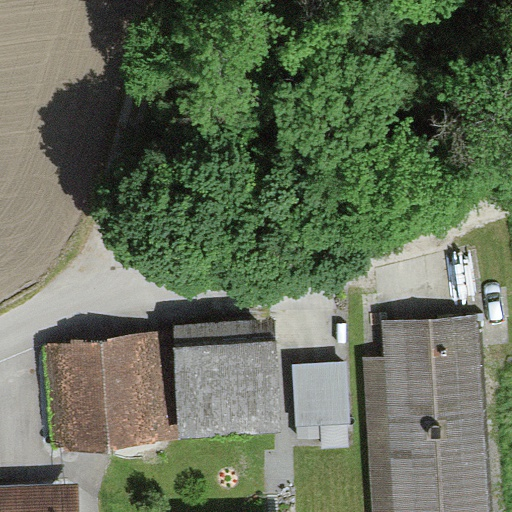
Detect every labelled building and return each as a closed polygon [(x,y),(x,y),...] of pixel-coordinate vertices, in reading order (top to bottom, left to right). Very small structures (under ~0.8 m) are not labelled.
[(384,362),(361,364),(370,511),(489,511),(476,316),(382,322),(384,362)] [(174,447),(165,333),(41,345),(52,458),(174,447)] [(278,429),(275,337),(176,340),(179,432),(278,429)] [(343,366),(293,366),(294,428),(344,427),(343,366)] [(74,511),(73,487),(0,489),(0,511),(100,511),(101,511),(74,511)]
